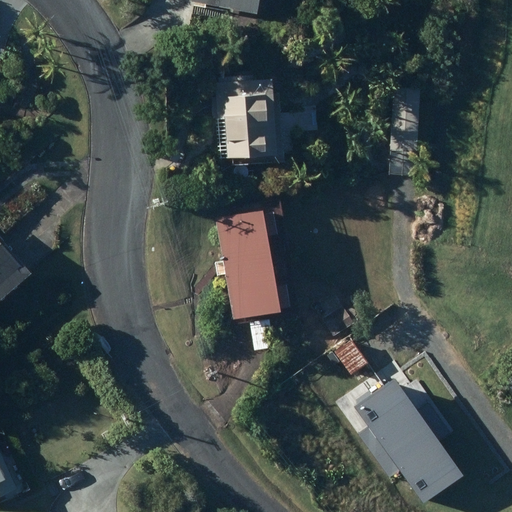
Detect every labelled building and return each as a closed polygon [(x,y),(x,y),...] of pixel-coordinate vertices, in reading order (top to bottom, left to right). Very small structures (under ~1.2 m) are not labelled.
[(270,77),(213,79),(214,115),(222,115),(224,148),(272,147),(270,77)] [(391,84),(388,145),(414,147),(418,86),(391,84)] [(257,203),(212,213),(222,257),(213,259),(216,273),(223,271),(232,312),(286,299),(280,277),(271,279),(259,230),(273,227),(268,204),(258,207),(257,203)] [(0,290),(27,267),(0,234),(0,290)] [(267,315),(247,319),(252,347),(273,343),(267,315)] [(299,440),(321,469),(341,454),(319,425),(299,440)] [(0,490),(15,483),(0,451),(0,490)]
